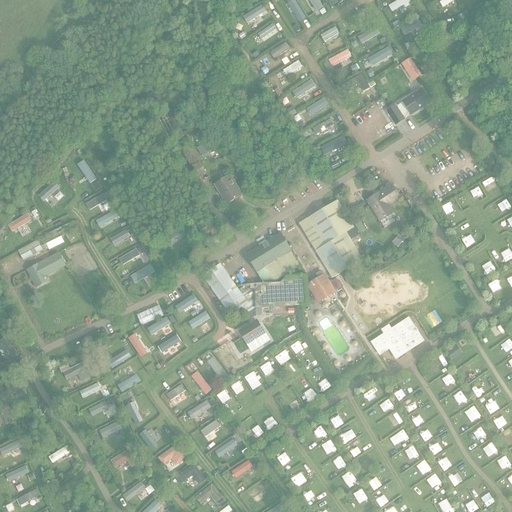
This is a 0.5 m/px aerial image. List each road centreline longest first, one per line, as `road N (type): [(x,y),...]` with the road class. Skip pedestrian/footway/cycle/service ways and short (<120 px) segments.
road 1 (unknown): [(358,0),(309,33),(308,50),(376,158)]
road 2 (track): [(511,509),(464,455),(409,362)]
